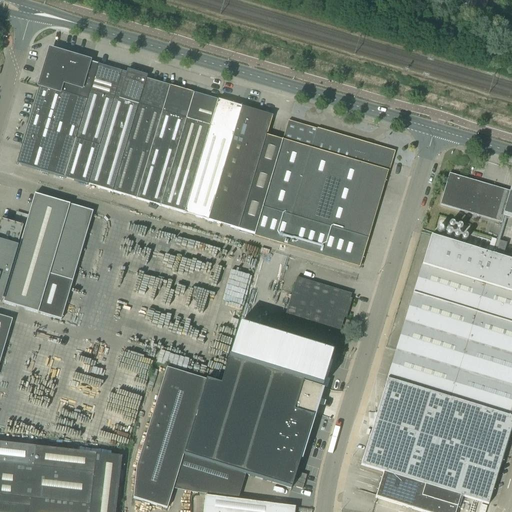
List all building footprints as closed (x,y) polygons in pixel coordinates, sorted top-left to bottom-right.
[(463,0),(461,7),(483,13),(487,0),(463,0)] [(88,100),(98,66),(56,53),(48,57),(40,86),(88,100)] [(112,192),(145,79),(98,66),(88,100),(76,139),(100,146),(89,185),(112,192)] [(136,199),(169,86),(145,79),(112,192),(136,199)] [(76,139),(88,100),(40,86),(17,164),(89,185),(100,146),(76,139)] [(161,207),(194,94),(169,86),(136,199),(161,207)] [(184,214),(218,101),(194,94),(161,207),(184,214)] [(209,221),(242,108),(218,101),(184,214),(209,221)] [(209,221),(240,230),(267,136),(273,117),(242,108),(209,221)] [(288,121),(282,141),(255,235),(254,237),(359,268),(393,152),(288,121)] [(267,136),(240,230),(255,235),(282,141),(267,136)] [(444,189),(439,206),(501,224),(504,214),(511,216),(511,193),(449,174),(444,189)] [(34,195),(2,304),(61,321),(93,213),(34,195)] [(0,299),(1,300),(23,227),(0,220),(0,299)] [(511,261),(431,237),(360,467),(382,474),(374,498),(405,508),(418,511),(455,511),(456,509),(459,497),(488,506),(511,426),(511,261)] [(499,242),(496,253),(503,256),(506,244),(499,242)] [(270,315),(264,334),(333,355),(351,294),(296,277),(283,319),(270,315)] [(225,307),(250,307),(250,295),(225,295),(225,307)] [(0,317),(0,358),(11,320),(0,317)] [(206,381),(183,457),(246,476),(291,490),(296,474),(305,446),(307,440),(313,418),(322,389),(333,355),(244,328),(240,326),(229,360),(221,386),(206,381)] [(180,368),(188,370),(191,359),(183,357),(180,368)] [(144,367),(138,365),(134,379),(139,381),(136,391),(148,394),(157,363),(146,360),(144,367)] [(136,468),(132,500),(167,510),(183,457),(206,381),(166,369),(136,468)] [(0,511),(115,511),(121,458),(0,444),(0,511)] [(306,476),(300,474),(295,488),(302,489),(306,476)] [(294,511),(295,508),(205,496),(203,511),(294,511)]
